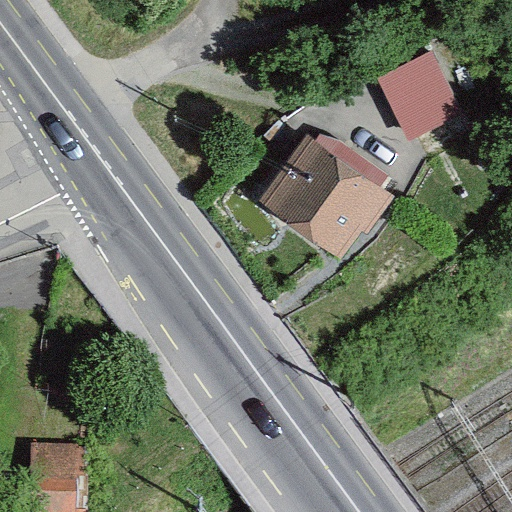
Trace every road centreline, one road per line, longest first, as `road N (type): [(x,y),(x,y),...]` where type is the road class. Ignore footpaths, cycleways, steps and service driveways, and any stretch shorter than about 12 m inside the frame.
road 1 (secondary): [(95,163),(344,511)]
road 2 (track): [(52,101),(209,52),(216,0)]
road 3 (secondary): [(0,28),(95,163)]
road 4 (track): [(209,52),(341,0)]
